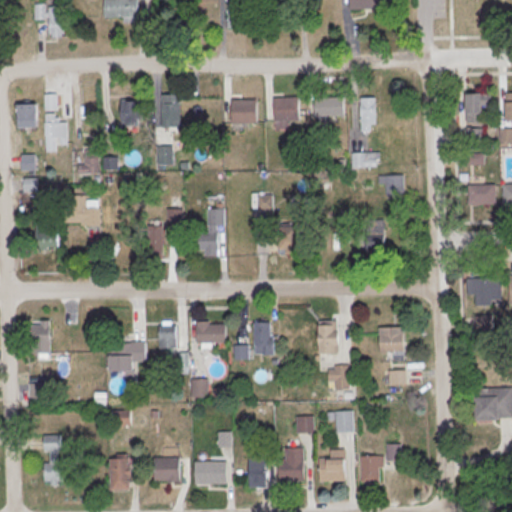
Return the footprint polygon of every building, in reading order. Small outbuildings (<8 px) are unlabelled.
[(105,0),(138,0),(139,18),(105,19),(105,0)] [(226,0),(227,28),(245,28),(245,0),(226,0)] [(350,0),(385,0),(386,10),(351,11),(350,0)] [(37,19),(49,19),(49,37),(64,37),(63,7),(36,7),(37,19)] [(511,91),(502,92),(502,119),(511,119),(511,91)] [(466,93),(466,122),(482,122),(482,93),(466,93)] [(46,109),(55,109),(55,95),(46,95),(46,109)] [(162,96),(181,96),(182,128),(163,129),(162,96)] [(376,97),(360,97),(360,130),(376,130),(376,97)] [(275,99),(300,98),(301,122),(275,123),(275,99)] [(316,100),(345,99),(345,118),(316,118),(316,100)] [(232,101),(258,100),(258,124),(233,125),(232,101)] [(122,102),(143,101),(143,121),(139,121),(139,128),(123,128),(122,102)] [(19,107),(38,106),(39,130),(20,130),(19,107)] [(200,119),(201,109),(194,108),(192,117),(200,119)] [(45,150),(57,150),(57,142),(67,142),(67,121),(57,121),(57,113),(46,113),(45,150)] [(501,131),(511,130),(511,145),(501,146),(501,131)] [(468,131),(482,131),(482,146),(468,146),(468,131)] [(158,148),(174,147),(175,166),(159,167),(158,148)] [(379,151),(349,151),(349,167),(379,167),(379,151)] [(467,155),(485,154),(485,166),(468,166),(467,155)] [(22,156),(36,156),(37,172),(23,172),(22,156)] [(105,157),(119,156),(119,172),(105,173),(105,157)] [(386,176),(404,176),(405,195),(387,195),(386,176)] [(37,191),(37,178),(24,178),(24,191),(37,191)] [(496,185),(497,206),(470,207),(469,186),(496,185)] [(511,205),(504,206),(503,185),(511,185),(511,205)] [(274,196),(275,212),(259,212),(258,197),(274,196)] [(65,197),(86,197),(87,210),(101,209),(101,226),(82,227),(82,224),(66,224),(65,197)] [(167,210),(184,209),(184,228),(167,228),(167,210)] [(208,210),(225,209),(226,226),(218,227),(219,257),(206,257),(206,252),(199,252),(198,234),(210,233),(210,227),(208,227),(208,210)] [(385,220),(385,249),(368,250),(368,220),(385,220)] [(298,226),(298,255),(281,255),(281,226),(298,226)] [(150,227),(164,227),(164,257),(150,258),(150,227)] [(38,247),(58,247),(58,228),(38,228),(38,247)] [(468,280),(502,279),(502,300),(492,300),(493,307),(477,307),(476,295),(468,295),(468,280)] [(320,323),(339,323),(339,355),(320,355),(320,323)] [(255,325),(271,324),(272,338),(275,338),(276,356),(255,357),(255,325)] [(197,326),(227,325),(228,344),(198,345),(197,326)] [(32,327),(52,326),(53,354),(33,355),(32,327)] [(160,327),(178,327),(178,349),(160,349),(160,327)] [(380,330),(406,329),(407,352),(381,353),(380,330)] [(110,345),(146,343),(147,363),(135,363),(135,373),(111,374),(110,345)] [(250,346),(250,361),(235,362),(235,347),(250,346)] [(350,367),(351,390),(335,390),(335,367),(350,367)] [(407,371),(407,385),(391,386),(390,371),(407,371)] [(208,380),(209,398),(192,399),(191,380),(208,380)] [(46,385),(47,403),(30,403),(30,385),(46,385)] [(475,390),(511,388),(511,418),(500,419),(500,421),(476,422),(475,390)] [(132,410),(132,429),(116,429),(115,411),(132,410)] [(354,411),(355,434),(338,434),(337,412),(354,411)] [(315,416),(315,433),(299,434),(298,417),(315,416)] [(233,432),(234,448),(220,449),(220,433),(233,432)] [(281,460),(287,460),(287,449),(305,448),(306,482),(281,483),(281,460)] [(322,460),(328,460),(328,452),(346,451),(347,482),(322,483),(322,460)] [(361,455),(361,483),(382,483),(382,455),(361,455)] [(251,459),(268,459),(268,489),(251,489),(251,459)] [(111,461),(131,460),(132,492),(112,493),(111,461)] [(156,460),(181,460),(182,482),(156,482),(156,460)] [(197,463),(228,462),(229,485),(197,486),(197,463)] [(44,463),(64,463),(65,482),(45,482),(44,463)]
